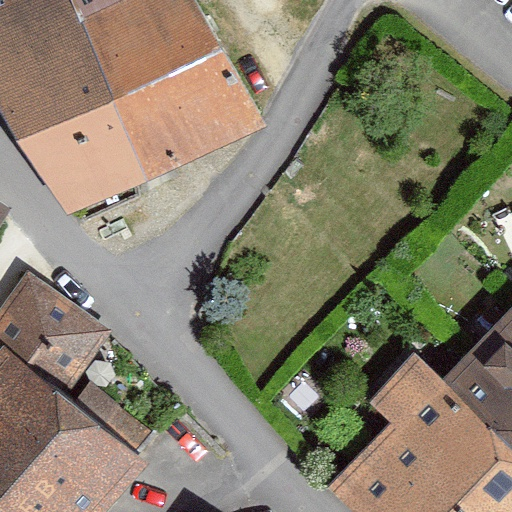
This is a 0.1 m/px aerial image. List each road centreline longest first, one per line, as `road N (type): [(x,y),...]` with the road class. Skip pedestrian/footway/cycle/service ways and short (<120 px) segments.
road 1 (residential): [(149,325),(272,141),(349,0)]
road 2 (residential): [(304,511),(149,325)]
road 3 (residential): [(149,325),(0,170)]
